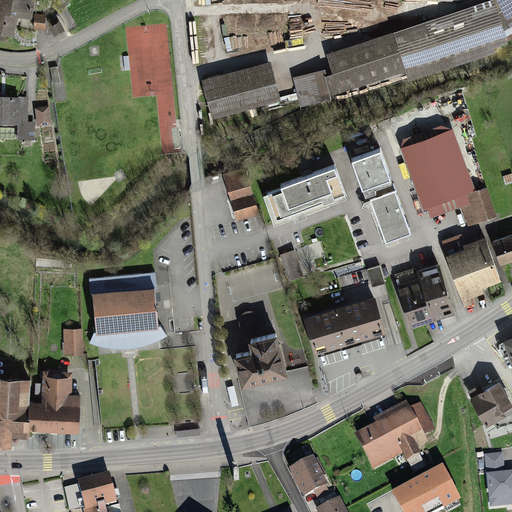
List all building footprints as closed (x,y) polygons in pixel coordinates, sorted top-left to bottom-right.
[(21,0),(0,0),(0,31),(11,34),(16,14),(28,17),(32,3),(21,0)] [(511,0),(487,0),(325,50),(331,70),(323,72),(330,93),(404,68),(407,77),(493,50),(500,45),(511,35),(511,33),(510,23),(511,21),(511,0)] [(31,16),(30,26),(42,27),(43,17),(31,16)] [(58,21),(48,23),(50,31),(59,30),(58,21)] [(267,60),(200,77),(209,114),(276,97),(267,60)] [(323,72),(298,79),(305,100),(330,93),(323,72)] [(27,96),(0,95),(0,118),(18,120),(17,138),(34,139),(35,121),(25,121),(27,96)] [(448,120),(399,137),(419,197),(452,185),(462,215),(489,206),(478,175),(468,179),(448,120)] [(379,154),(353,164),(363,190),(389,181),(379,154)] [(244,170),(224,175),(236,218),(255,213),(244,170)] [(345,199),(334,170),(283,189),(283,190),(264,197),(274,226),(345,199)] [(409,234),(394,193),(372,202),(386,242),(409,234)] [(484,237),(444,251),(461,299),(500,286),(493,266),(511,259),(511,233),(486,242),(484,237)] [(436,261),(394,275),(411,324),(453,310),(436,261)] [(151,275),(92,279),(95,327),(154,324),(151,275)] [(373,296),(304,317),(314,350),(383,329),(373,296)] [(81,329),(62,330),(63,355),(82,354),(81,329)] [(252,352),(238,355),(245,384),(285,374),(275,334),(250,340),(252,352)] [(511,336),(499,343),(511,369),(511,336)] [(25,426),(76,428),(77,392),(68,392),(68,370),(41,370),(40,400),(25,400),(25,376),(0,375),(0,443),(8,444),(9,432),(25,433),(25,426)] [(497,380),(470,393),(484,421),(511,408),(497,380)] [(406,407),(352,434),(369,468),(401,452),(404,458),(415,453),(412,447),(423,441),(406,407)] [(502,452),(485,454),(491,505),(511,503),(511,470),(504,471),(502,452)] [(309,458),(287,469),(302,496),(323,485),(309,458)] [(442,465),(395,490),(406,511),(425,511),(458,495),(442,465)] [(105,476),(75,483),(81,511),(112,504),(105,476)] [(342,511),(335,499),(314,510),(315,511),(342,511)]
